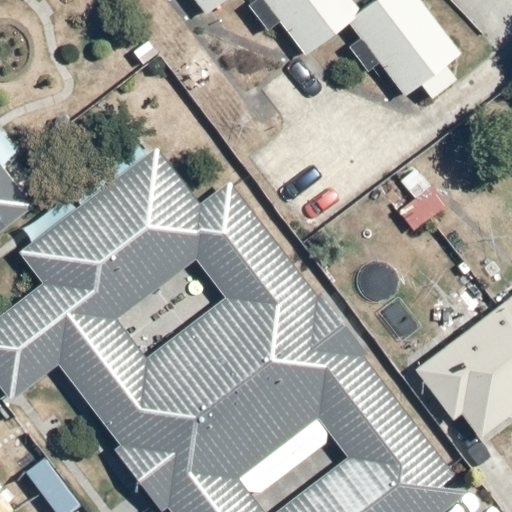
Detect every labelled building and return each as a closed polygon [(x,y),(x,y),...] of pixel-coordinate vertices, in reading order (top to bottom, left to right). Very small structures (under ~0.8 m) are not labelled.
[(193,0),(205,16),(225,0),(193,0)] [(348,25),(360,16),(357,12),(348,0),(262,0),(303,57),(348,25)] [(348,25),(403,98),(420,86),(429,98),(455,78),(446,66),(449,63),(460,55),(418,0),(372,0),(357,12),(360,16),(348,25)] [(2,167),(21,152),(0,123),(0,392),(8,403),(55,368),(103,432),(116,448),(111,452),(158,511),(165,511),(166,511),(443,511),(467,495),(361,356),(370,349),(327,293),(318,299),(225,176),(190,203),(151,151),(16,253),(39,283),(0,313),(0,229),(32,206),(2,167)] [(411,196),(395,210),(417,236),(451,207),(415,165),(397,180),(411,196)] [(477,440),(511,413),(511,297),(413,372),(447,417),(455,411),(477,440)]
